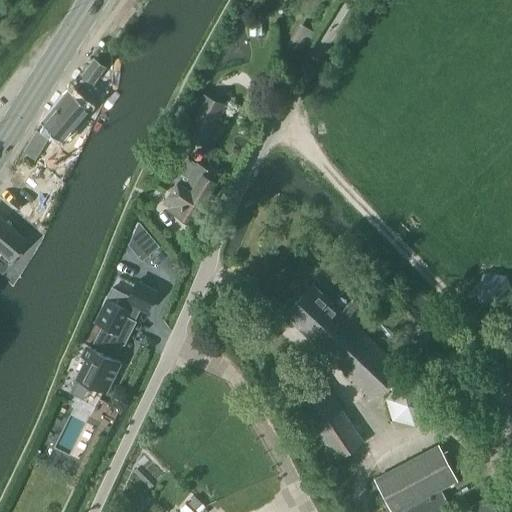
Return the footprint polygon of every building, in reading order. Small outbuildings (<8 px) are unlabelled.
[(86,67),(81,75),(93,84),(105,67),(102,65),(96,61),(93,59),(86,67)] [(68,91),(40,124),(63,143),(65,140),(70,140),(76,132),(76,127),(77,126),(91,109),(73,94),(71,93),(68,91)] [(204,145),(223,104),(203,95),(184,135),(204,145)] [(28,142),(23,151),(33,159),(44,142),(34,136),(33,135),(32,137),(28,142)] [(181,163),(192,144),(180,137),(169,155),(181,163)] [(213,182),(201,175),(203,170),(185,159),(177,173),(176,172),(171,181),(175,183),(162,205),(168,208),(167,211),(191,225),(205,200),(203,199),(213,182)] [(0,217),(0,250),(11,260),(25,239),(13,229),(7,224),(0,217)] [(159,246),(138,221),(127,244),(141,261),(159,246)] [(511,297),(511,292),(505,276),(483,273),(470,291),(479,311),(501,314),(511,297)] [(85,357),(76,377),(105,392),(120,362),(114,359),(122,344),(124,345),(136,320),(134,320),(140,308),(146,311),(155,291),(136,281),(128,296),(112,287),(106,298),(94,322),(101,326),(90,347),(86,346),(81,355),(85,357)] [(400,368),(353,323),(365,310),(352,298),(340,311),(311,284),(283,314),(372,398),(400,368)] [(335,459),(362,441),(319,376),(292,394),(335,459)] [(438,444),(373,479),(390,511),(398,511),(457,481),(438,444)] [(496,511),(488,495),(487,496),(480,483),(461,493),(468,506),(455,511),(451,511),(441,491),(401,511),(496,511)]
